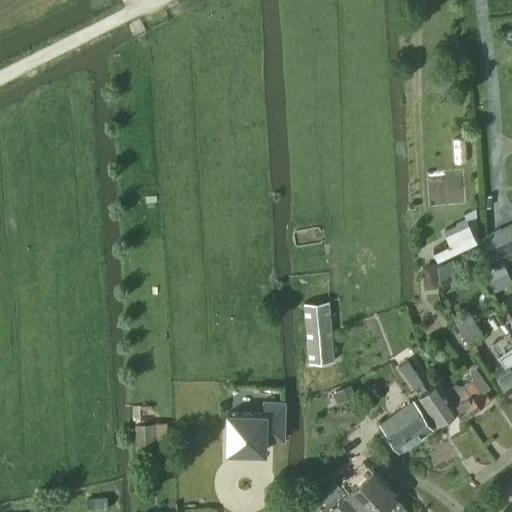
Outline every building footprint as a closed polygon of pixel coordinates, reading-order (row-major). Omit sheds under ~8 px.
[(450,240),(434,247),(439,258),(477,240),(479,239),(476,207),(464,213),(466,219),(445,229),(450,240)] [(492,261),(511,250),(511,235),(508,237),(503,228),(481,238),(492,261)] [(484,271),(494,291),(510,283),(500,263),(484,271)] [(438,276),(424,276),(424,287),(438,287),(438,276)] [(334,359),(329,300),(305,302),(309,361),(334,359)] [(474,322),(468,313),(456,321),(461,331),(468,343),(482,334),(474,322)] [(511,315),(503,321),(510,331),(511,334),(511,315)] [(511,392),(511,334),(510,331),(494,343),(508,364),(496,372),(510,393),(511,392)] [(424,383),(407,360),(399,366),(440,423),(457,410),(436,383),(427,390),(423,384),(424,383)] [(474,380),(466,385),(456,383),(445,391),(464,418),(489,400),(483,392),(490,387),(478,371),(471,376),(474,380)] [(356,394),(351,383),(332,392),(338,403),(356,394)] [(432,427),(413,400),(380,422),(400,450),(432,427)] [(285,402),(264,402),(264,414),(227,414),(227,452),(265,453),(265,440),(284,440),(285,402)] [(155,427),(154,423),(135,424),(137,452),(170,450),(168,426),(155,427)] [(349,487),(370,511),(379,511),(383,509),(383,510),(398,498),(392,490),(391,491),(389,489),(390,488),(373,467),(349,487)] [(370,511),(349,487),(326,506),(330,511),(370,511)] [(91,511),(109,510),(107,497),(87,499),(88,511),(91,511)]
